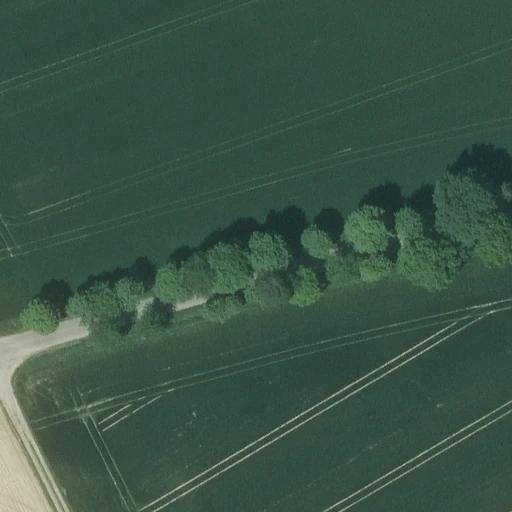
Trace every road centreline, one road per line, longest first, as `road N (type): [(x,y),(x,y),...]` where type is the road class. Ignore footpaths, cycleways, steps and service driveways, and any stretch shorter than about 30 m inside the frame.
road 1 (unclassified): [(0,352),(511,219)]
road 2 (track): [(59,511),(0,391)]
